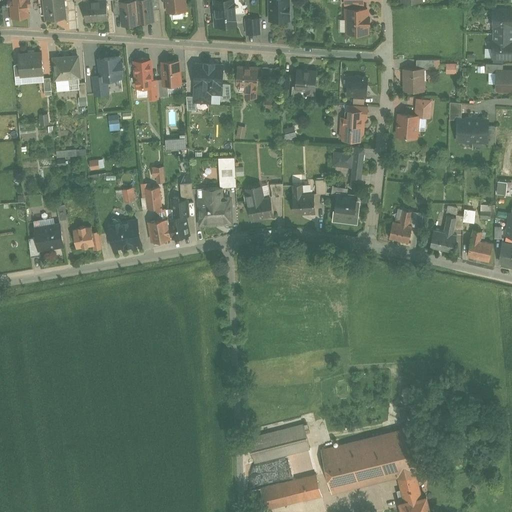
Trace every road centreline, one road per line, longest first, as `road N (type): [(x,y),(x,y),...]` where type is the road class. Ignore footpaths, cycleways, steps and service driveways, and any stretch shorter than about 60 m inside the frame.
road 1 (residential): [(369,249),(260,238),(0,289)]
road 2 (residential): [(204,48),(0,36)]
road 3 (residential): [(369,249),(386,59)]
road 4 (residential): [(386,59),(204,48)]
road 5 (residential): [(511,281),(369,249)]
